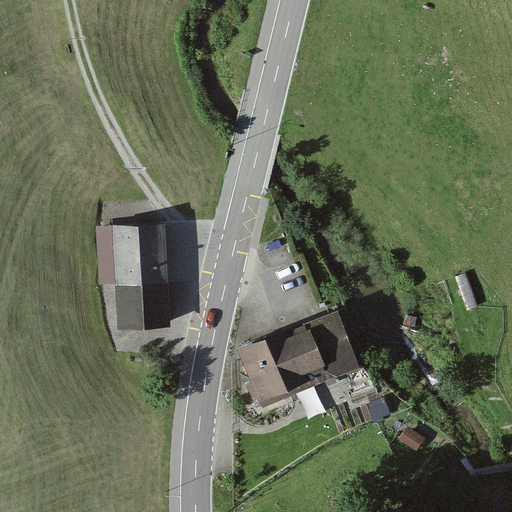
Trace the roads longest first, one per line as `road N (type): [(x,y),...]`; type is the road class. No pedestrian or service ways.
road 1 (tertiary): [(295,0),(206,376),(195,511)]
road 2 (track): [(70,0),(92,86),(120,146),(185,237),(235,248)]
